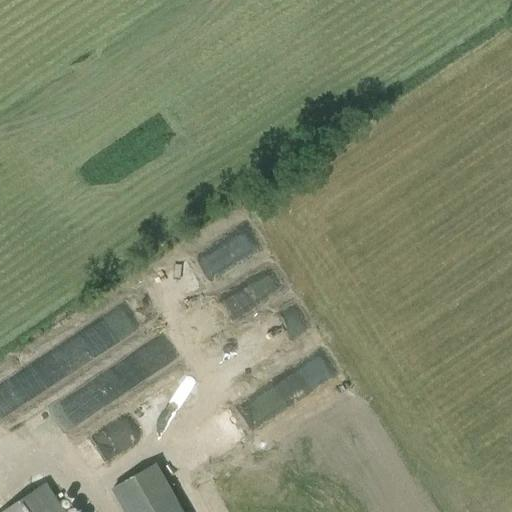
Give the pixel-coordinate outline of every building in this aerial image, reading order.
[(123,309),(130,328),(157,318),(149,299),(123,309)] [(49,439),(186,356),(173,335),(36,418),(49,439)] [(125,447),(213,398),(199,371),(110,421),(125,447)] [(261,398),(184,443),(197,465),(273,420),(261,398)] [(181,511),(154,463),(112,487),(126,511),(181,511)] [(66,511),(47,482),(4,511),(66,511)]
